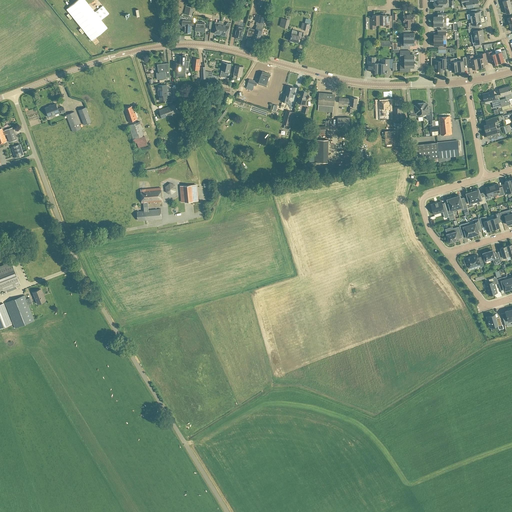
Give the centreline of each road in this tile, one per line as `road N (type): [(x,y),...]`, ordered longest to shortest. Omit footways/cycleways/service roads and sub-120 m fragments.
road 1 (unclassified): [(227,511),(76,265),(12,93)]
road 2 (tertiary): [(12,93),(170,44),(235,51),(352,83),(422,85)]
road 3 (unknown): [(387,226),(340,276),(313,333),(363,360),(440,323),(417,266)]
road 4 (unknown): [(106,315),(299,258),(340,276)]
road 5 (residential): [(484,177),(423,198),(430,231),(447,253)]
